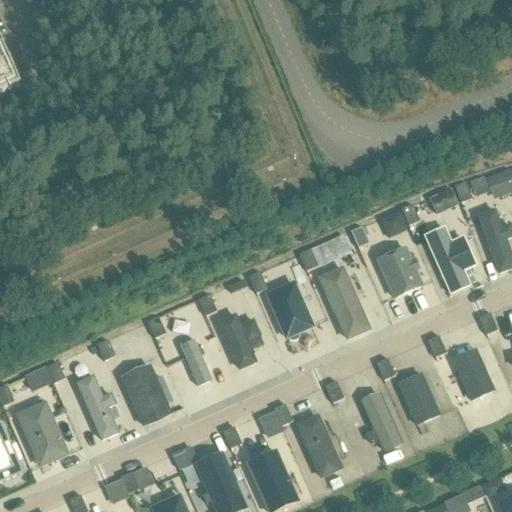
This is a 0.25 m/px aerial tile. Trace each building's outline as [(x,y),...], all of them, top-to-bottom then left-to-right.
[(98,16),(103,42),(116,40),(111,13),(98,16)] [(0,98),(22,89),(0,39),(0,98)] [(511,193),(511,179),(510,173),(490,180),(497,199),(511,193)] [(466,184),(455,188),(461,206),(473,201),(466,184)] [(413,206),(402,211),(409,229),(420,224),(413,206)] [(511,263),(497,214),(476,220),(493,281),(511,275),(511,263)] [(362,229),(351,234),(359,251),(370,246),(362,229)] [(429,239),(426,240),(450,296),(468,288),(460,269),(471,264),(460,239),(449,244),(444,232),(429,239)] [(322,247),(311,252),(319,269),(319,270),(330,265),(322,247)] [(375,265),(393,308),(425,294),(406,251),(375,265)] [(311,252),(300,257),(307,274),(319,269),(311,252)] [(342,269),(316,281),(345,345),(371,334),(342,269)] [(261,274),(249,279),(257,296),(268,291),(261,274)] [(247,289),(244,281),(229,288),(233,295),(247,289)] [(293,285),(264,298),(286,347),(315,334),(293,285)] [(206,319),(218,314),(210,297),(199,302),(206,319)] [(481,320),(480,321),(487,338),(498,333),(491,316),(488,317),(487,318),(481,320)] [(235,317),(216,325),(239,379),(258,371),(235,317)] [(159,319),(148,324),(156,341),(167,336),(159,319)] [(440,339),(428,344),(436,361),(447,356),(440,339)] [(97,347),(105,364),(116,359),(109,342),(97,347)] [(201,343),(174,353),(191,398),(218,389),(201,343)] [(511,382),(511,344),(498,350),(511,382)] [(476,351),(453,361),(471,402),(494,392),(476,351)] [(377,366),(385,383),(396,378),(388,361),(377,366)] [(58,364),(47,369),(55,386),(66,381),(58,364)] [(153,369),(120,383),(141,433),(174,419),(153,369)] [(421,376),(399,386),(417,427),(439,417),(421,376)] [(92,378),(73,386),(98,450),(118,442),(92,378)] [(337,384),(326,389),(334,406),(345,401),(337,384)] [(8,387),(0,390),(0,400),(4,409),(15,404),(8,387)] [(391,424),(381,402),(366,409),(390,465),(406,459),(395,433),(404,430),(399,420),(391,424)] [(43,407),(14,419),(38,478),(67,466),(43,407)] [(286,407),(275,412),(282,429),(294,424),(286,407)] [(283,433),(274,413),(257,421),(266,441),(283,433)] [(322,480),(349,468),(326,417),(299,429),(322,480)] [(2,426),(0,427),(0,485),(23,475),(18,463),(22,460),(16,447),(12,449),(2,426)] [(243,447),(235,429),(224,434),(224,435),(231,452),(243,447)] [(362,437),(359,430),(346,435),(364,477),(377,471),(366,447),(374,444),(369,434),(362,437)] [(293,508),(323,495),(296,435),(266,448),(293,508)] [(172,456),(180,472),(200,463),(193,448),(185,452),(184,451),(172,456)] [(240,511),(244,510),(222,460),(194,471),(212,511),(240,511)] [(266,481),(261,470),(248,476),(263,511),(279,511),(269,488),(276,485),(273,478),(266,481)] [(133,475),(121,480),(129,497),(140,492),(133,475)] [(489,499),(494,497),(489,485),(484,487),(489,499)] [(198,505),(190,488),(175,495),(182,511),(211,511),(207,502),(198,505)] [(480,488),(463,496),(468,507),(485,499),(480,488)] [(87,511),(81,498),(70,503),(74,511),(87,511)] [(511,511),(511,501),(500,507),(501,511),(511,511)]
